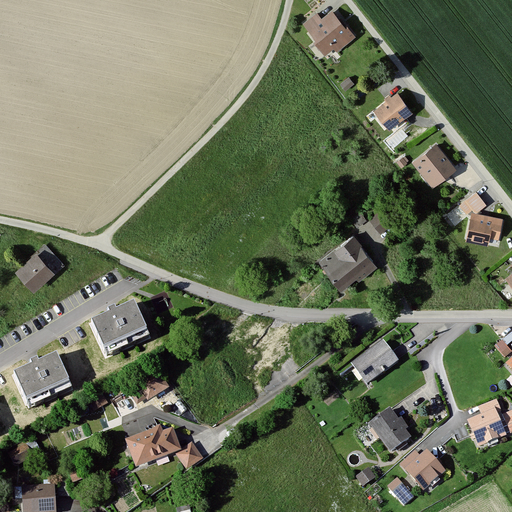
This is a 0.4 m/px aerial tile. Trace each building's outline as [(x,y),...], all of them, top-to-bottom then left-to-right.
[(317,15),(300,27),(323,57),(332,50),(335,54),(352,41),(330,12),(320,20),(317,15)] [(396,93),(372,112),(387,130),(410,111),(396,93)] [(435,143),(411,162),(431,186),(454,167),(435,143)] [(476,192),(460,205),(470,215),(464,240),(486,245),(488,237),(497,238),(501,218),(477,212),(485,204),(476,192)] [(388,204),(370,219),(382,233),(400,218),(388,204)] [(353,235),(317,262),(339,291),(375,264),(353,235)] [(34,251),(12,270),(28,289),(50,270),(34,251)] [(511,268),(511,269),(503,277),(511,287),(511,264),(510,266),(511,268)] [(82,325),(96,361),(154,338),(140,302),(82,325)] [(212,316),(185,341),(198,354),(224,329),(212,316)] [(283,344),(264,328),(246,349),(254,356),(248,363),(259,372),(283,344)] [(504,355),(511,350),(511,349),(504,338),(496,343),(504,355)] [(381,342),(350,365),(366,386),(397,363),(381,342)] [(5,381),(21,414),(73,389),(58,356),(5,381)] [(155,369),(132,382),(144,403),(167,391),(155,369)] [(480,415),(464,421),(475,448),(504,437),(495,414),(501,412),(496,400),(477,407),(480,415)] [(388,410),(367,424),(387,452),(408,438),(388,410)] [(511,411),(502,415),(509,435),(511,433),(511,411)] [(168,425),(122,441),(132,469),(178,452),(168,425)] [(190,444),(175,457),(187,470),(201,457),(190,444)] [(424,450),(402,470),(421,491),(443,471),(424,450)] [(368,469),(355,478),(361,486),(374,477),(368,469)] [(404,503),(415,495),(399,475),(389,483),(404,503)] [(52,511),(51,486),(18,488),(19,511),(52,511)]
